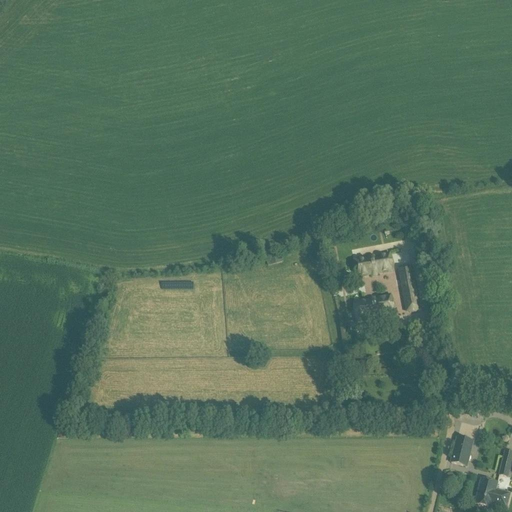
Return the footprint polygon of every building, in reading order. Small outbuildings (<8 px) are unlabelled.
[(357,278),(371,275),(378,273),(392,272),(392,268),(392,264),(390,259),(389,256),(376,259),(368,261),(354,262),(354,266),(355,270),(356,274),(357,278)] [(417,302),(411,268),(403,269),(410,304),(417,302)] [(372,319),(380,317),(393,316),(393,311),(393,306),(392,302),(390,297),(377,301),(369,302),(355,304),(355,309),(356,313),(357,318),(359,322),(372,319)] [(467,468),(473,443),(457,439),(451,464),(467,468)] [(511,464),(503,462),(499,476),(508,478),(511,464)] [(498,484),(481,480),(475,505),(491,509),(492,506),(506,509),(510,495),(496,491),(498,484)]
